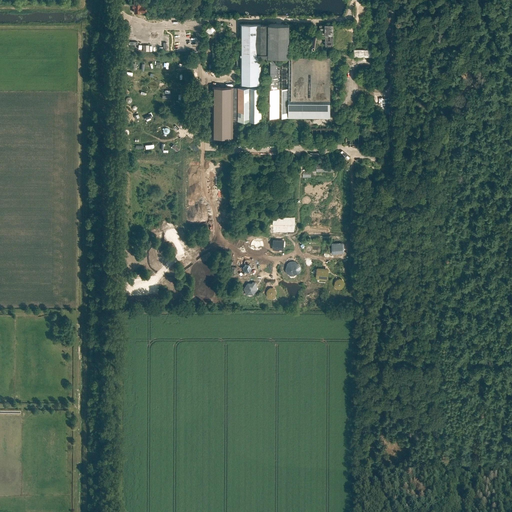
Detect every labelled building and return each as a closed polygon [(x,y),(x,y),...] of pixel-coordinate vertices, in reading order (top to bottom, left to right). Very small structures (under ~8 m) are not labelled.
[(146,2),(140,2),(140,0),(133,0),(134,4),(132,4),(132,5),(132,7),(134,7),(134,12),(146,12),(146,2)] [(330,116),(330,56),(289,55),(290,24),(276,24),(269,24),(261,24),(253,24),(241,24),(241,30),(241,38),(241,84),(261,84),(261,56),(269,56),(268,116),(330,116)] [(325,47),(333,47),(333,24),(325,24),(325,25),(319,25),(319,31),(322,31),(322,34),(325,34),(325,45),(325,47)] [(211,25),(206,31),(210,34),(215,29),(211,25)] [(373,50),(354,51),(354,56),(354,58),(365,58),(373,58),(373,50)] [(239,87),(232,87),(218,87),(213,87),(212,137),(233,137),(233,129),(233,120),(261,120),(261,116),(261,87),(240,87),(239,87)] [(146,196),(132,204),(136,211),(150,204),(146,196)] [(174,240),(174,252),(191,252),(191,240),(174,240)] [(284,241),(274,240),(274,249),(284,250),(284,241)] [(343,244),(333,244),(333,250),(333,251),(333,252),(334,252),(334,253),(335,253),(336,253),(341,253),(342,253),(343,252),(343,251),(343,244)] [(148,248),(148,259),(165,259),(166,248),(148,248)] [(313,250),(311,251),(311,256),(313,258),(323,257),(325,256),(325,251),(323,250),(321,250),(321,248),(315,248),(315,250),(313,250)] [(297,256),(296,258),(295,260),(293,262),(292,264),(290,266),(290,269),(292,272),(295,273),(298,271),(300,269),(300,267),(300,265),(301,264),(303,263),(304,261),(304,258),(302,257),(300,256),(297,256)] [(183,258),(183,269),(197,269),(197,257),(183,258)] [(240,267),(238,270),(240,273),(243,274),(243,273),(245,271),(249,271),(251,268),(249,264),(251,262),(250,260),(249,260),(246,259),(244,262),(246,264),(244,267),(240,267)] [(205,265),(205,277),(220,277),(220,265),(205,265)] [(327,278),(328,271),(328,270),(327,269),(318,268),(317,274),(317,275),(317,276),(318,277),(319,278),(320,278),(321,278),(320,281),(326,281),(326,278),(327,278)] [(184,275),(184,287),(199,287),(199,275),(184,275)] [(163,277),(163,293),(177,294),(178,277),(163,277)] [(336,282),(335,284),(336,286),(338,287),(340,288),(342,287),(343,285),(344,283),(343,281),(341,280),(339,279),(337,280),(336,282)] [(208,283),(208,299),(221,300),(221,284),(208,283)] [(256,290),(255,286),(255,285),(248,284),(245,288),(247,294),(249,293),(252,293),(253,294),(256,290)] [(268,291),(267,293),(267,295),(268,297),(270,298),(273,298),(274,297),(275,295),(275,293),(274,291),(272,290),(270,290),(268,291)]
